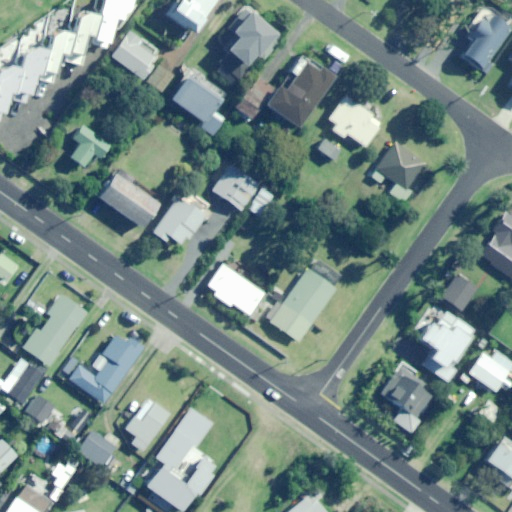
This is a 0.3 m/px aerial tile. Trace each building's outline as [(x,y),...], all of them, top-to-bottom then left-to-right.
[(100,0),(97,15),(91,37),(90,44),(107,48),(115,18),(120,20),(122,11),(130,13),(133,0),(100,0)] [(190,31),(212,0),(174,0),(163,15),(180,27),(181,25),(190,31)] [(254,57),(275,33),(246,8),(228,29),(236,36),(228,45),(224,41),(219,46),(227,53),(219,62),(225,67),(220,74),(231,83),(243,70),(241,68),(252,55),(254,57)] [(97,15),(78,10),(72,34),(67,54),(65,61),(80,65),(87,36),(91,37),(97,15)] [(478,69),(508,30),(487,14),(482,21),(479,19),(465,37),(470,41),(460,54),(478,69)] [(46,46),(39,76),(38,80),(52,84),(60,53),(67,54),(72,34),(51,28),(46,46)] [(138,45),(142,40),(129,30),(111,56),(143,79),(157,58),(138,45)] [(18,66),(11,93),(9,99),(29,104),(36,75),(39,76),(46,46),(24,41),(18,66)] [(0,62),(0,61),(0,122),(1,123),(8,92),(11,93),(18,66),(0,62)] [(318,68),(316,72),(302,62),(283,90),(277,86),(264,105),(296,128),(331,77),(318,68)] [(163,94),(175,76),(158,64),(145,82),(163,94)] [(216,135),(226,118),(213,110),(222,96),(186,72),(169,99),(201,121),(199,124),(216,135)] [(250,118),(260,105),(245,94),(236,107),(250,118)] [(363,147),(380,123),(343,96),(327,118),(334,123),(330,129),(342,137),(344,133),(363,147)] [(97,160),(108,144),(82,126),(72,140),(77,143),(68,157),(86,169),(93,158),(97,160)] [(332,160),(339,151),(324,139),(317,148),(332,160)] [(406,189),(423,164),(393,142),(369,175),(379,182),(384,175),(394,183),(387,191),(402,202),(409,191),(406,189)] [(241,209),(258,185),(229,165),(212,189),(241,209)] [(141,228),(157,202),(113,173),(96,198),(141,228)] [(259,215),(271,195),(260,189),(248,209),(259,215)] [(182,246),(204,215),(176,196),(151,232),(163,240),(166,235),(182,246)] [(511,215),(507,211),(475,252),(511,280),(511,279),(511,215)] [(0,278),(6,282),(17,266),(0,254),(0,278)] [(246,317),(263,293),(220,264),(204,288),(246,317)] [(298,341),(335,289),(306,268),(269,321),(298,341)] [(461,311),(477,287),(463,278),(460,283),(456,280),(443,298),(461,311)] [(48,365),(85,311),(61,295),(24,349),(48,365)] [(450,366),(472,330),(430,303),(410,334),(431,348),(420,365),(447,382),(455,369),(450,366)] [(130,338),(126,343),(115,335),(99,356),(105,361),(95,375),(72,357),(59,374),(101,405),(143,348),(130,338)] [(0,355),(13,364),(17,357),(0,346),(0,355)] [(504,378),(511,366),(511,360),(496,349),(490,358),(482,352),(467,372),(494,391),(499,385),(506,390),(511,383),(504,378)] [(20,388),(34,369),(20,359),(6,378),(20,388)] [(414,419),(436,389),(402,364),(380,394),(414,419)] [(26,410),(43,423),(55,407),(38,394),(26,410)] [(142,451),(169,414),(148,398),(125,429),(135,436),(130,442),(142,451)] [(492,425),(503,412),(487,399),(476,412),(492,425)] [(188,460),(213,425),(190,408),(153,459),(159,463),(142,486),(178,511),(179,511),(192,495),(197,499),(218,468),(199,455),(183,477),(172,469),(181,455),(188,460)] [(410,433),(418,422),(398,409),(391,420),(410,433)] [(26,430),(30,420),(20,417),(16,427),(26,430)] [(99,468),(118,442),(96,427),(78,453),(99,468)] [(55,460),(62,450),(43,437),(36,447),(55,460)] [(0,470),(15,456),(0,440),(0,470)] [(511,488),(511,454),(496,442),(483,459),(495,468),(492,473),(511,488)] [(116,477),(124,465),(111,456),(103,468),(116,477)] [(60,489),(74,469),(67,464),(53,484),(60,489)] [(43,511),(51,502),(25,484),(4,511),(43,511)] [(324,511),(314,499),(319,495),(311,486),(282,511),(324,511)]
